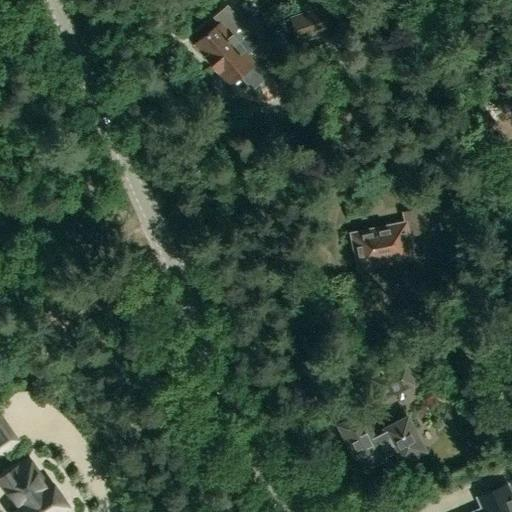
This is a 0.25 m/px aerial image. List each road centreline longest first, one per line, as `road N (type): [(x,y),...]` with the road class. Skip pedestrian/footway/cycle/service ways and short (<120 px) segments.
road 1 (tertiary): [(278,511),(50,0)]
road 2 (track): [(0,229),(109,236),(152,229)]
